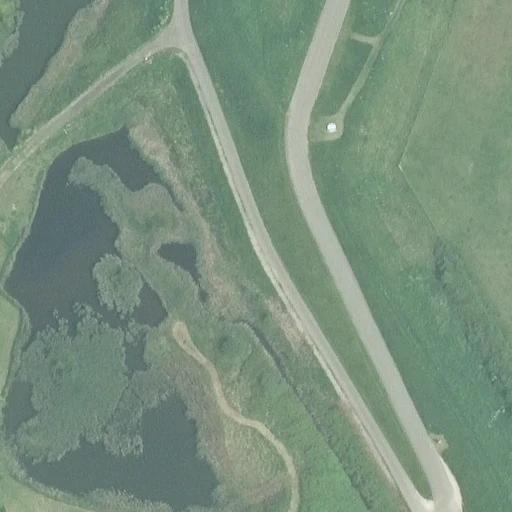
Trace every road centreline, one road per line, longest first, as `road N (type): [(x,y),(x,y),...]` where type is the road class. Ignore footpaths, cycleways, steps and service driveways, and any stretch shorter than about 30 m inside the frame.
road 1 (unclassified): [(444,511),(442,487),(301,183),(298,115),(336,0)]
road 2 (unclassified): [(421,511),(278,274),(181,24)]
